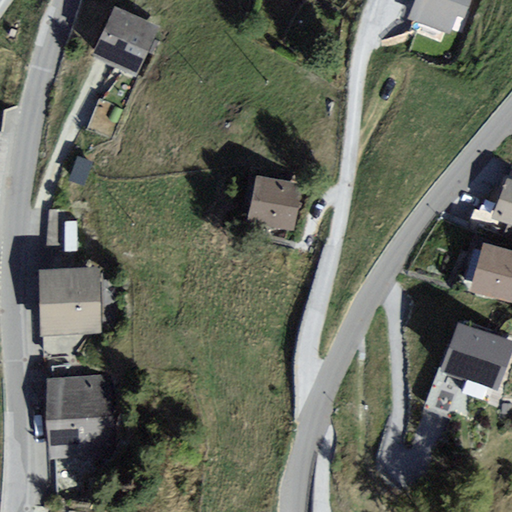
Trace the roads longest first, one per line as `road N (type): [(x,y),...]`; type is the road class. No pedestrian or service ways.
road 1 (tertiary): [(66,0),(33,108),(17,218),(17,511)]
road 2 (residential): [(324,394),(310,378),(306,350),(338,224),(374,0)]
road 3 (residential): [(324,394),(391,265),(511,111)]
road 4 (residential): [(297,511),(324,394)]
